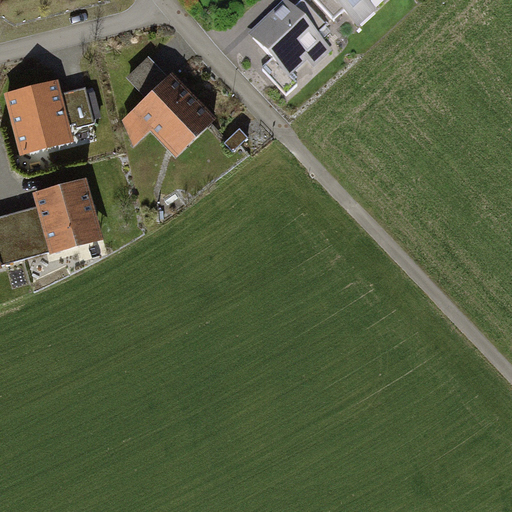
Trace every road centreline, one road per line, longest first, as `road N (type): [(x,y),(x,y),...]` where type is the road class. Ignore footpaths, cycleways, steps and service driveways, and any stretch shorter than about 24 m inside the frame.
road 1 (track): [(511,375),(284,132)]
road 2 (residential): [(0,55),(170,9)]
road 3 (residential): [(284,132),(170,9)]
